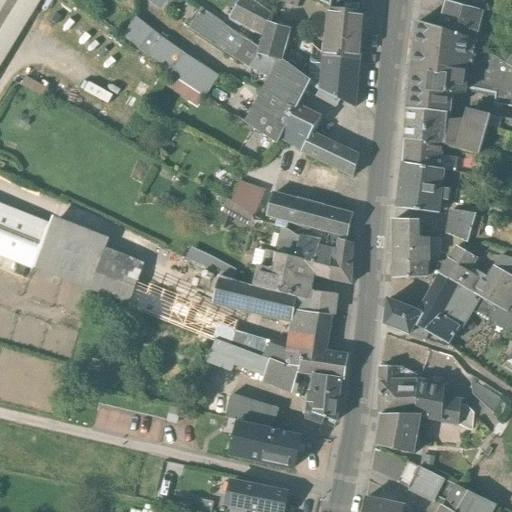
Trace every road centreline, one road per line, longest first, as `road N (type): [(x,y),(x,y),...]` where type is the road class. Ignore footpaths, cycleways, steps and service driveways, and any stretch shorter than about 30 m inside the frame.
road 1 (tertiary): [(398,0),(370,350),(343,511)]
road 2 (track): [(351,486),(0,408)]
